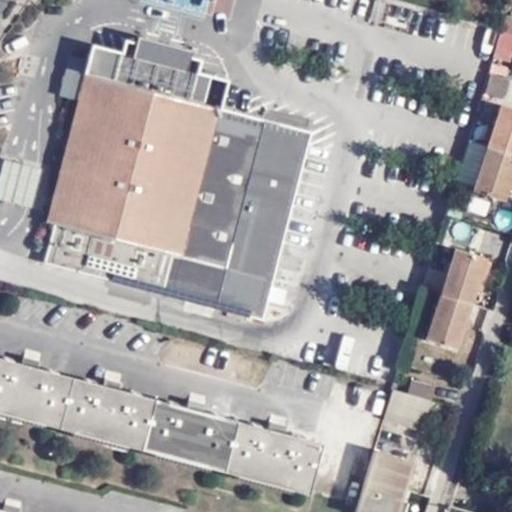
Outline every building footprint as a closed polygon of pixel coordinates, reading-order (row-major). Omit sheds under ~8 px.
[(511,19),(503,17),(499,30),(498,32),(511,35),(511,19)] [(511,53),(511,35),(498,32),(493,47),(511,53)] [(89,43),(85,58),(75,97),(45,219),(53,221),(43,261),(276,319),(323,131),(232,108),(239,80),(207,73),(211,61),(122,39),(119,51),(89,43)] [(75,97),(85,58),(68,53),(58,92),(75,97)] [(507,96),(511,80),(511,77),(487,71),(478,99),(492,103),(496,94),(507,96)] [(511,107),(500,103),(472,187),(500,197),(510,165),(505,164),(508,153),(511,153),(511,107)] [(41,169),(3,159),(0,168),(0,199),(31,208),(41,169)] [(454,244),(446,270),(439,290),(470,299),(475,284),(484,257),(484,255),(454,244)] [(490,260),(484,257),(475,284),(482,287),(490,260)] [(446,270),(428,264),(423,284),(439,290),(446,270)] [(425,333),(456,344),(470,299),(439,290),(425,333)] [(0,354),(0,403),(314,488),(326,443),(0,354)] [(409,379),(434,385),(434,384),(409,377),(409,379)] [(406,391),(392,387),(383,415),(421,426),(434,385),(409,379),(406,391)] [(395,511),(411,460),(373,450),(357,503),(385,511),(395,511)] [(33,511),(0,503),(0,511),(33,511)] [(385,511),(357,503),(354,510),(359,511),(385,511)]
